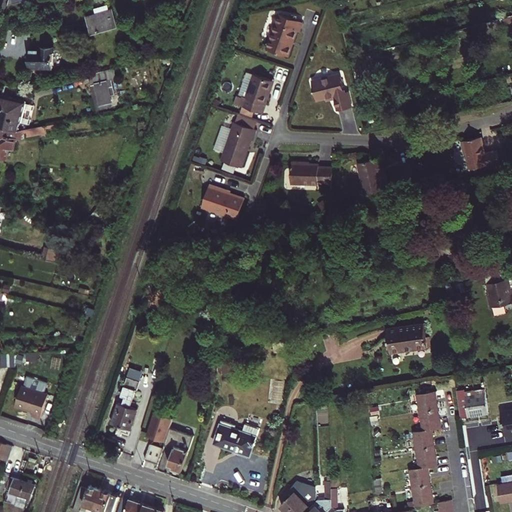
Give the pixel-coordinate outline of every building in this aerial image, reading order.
[(117,22),(113,9),(108,10),(97,14),(87,16),(90,27),(117,22)] [(280,13),(267,48),(288,56),(291,48),(298,30),(300,31),(303,21),(280,13)] [(92,33),(118,26),(117,22),(90,27),(92,33)] [(40,67),(53,68),(53,48),(43,48),(43,50),(34,50),(33,56),(30,56),(29,67),(34,67),(34,71),(40,72),(40,67)] [(165,63),(173,61),(175,55),(163,58),(165,63)] [(284,68),(280,79),(286,81),(290,70),(284,68)] [(117,79),(115,69),(90,75),(92,85),(97,84),(101,105),(112,102),(111,96),(116,95),(114,86),(109,88),(108,81),(116,80),(117,79)] [(272,80),(255,74),(246,97),(244,96),(243,98),(238,96),(236,103),(243,106),(255,110),(260,112),(263,104),(266,104),(270,95),(267,94),(272,80)] [(341,74),(312,81),(317,100),(324,99),(334,96),(338,110),(352,107),(348,92),(345,92),(341,74)] [(119,94),(116,80),(108,81),(109,88),(114,86),(116,95),(119,94)] [(113,107),(112,102),(101,105),(97,84),(92,85),(98,110),(113,107)] [(1,96),(0,101),(0,126),(19,131),(21,122),(30,124),(35,106),(25,103),(26,102),(1,96)] [(255,110),(243,106),(240,114),(252,118),(255,110)] [(378,121),(376,112),(369,114),(372,123),(378,121)] [(236,122),(255,129),(258,120),(252,118),(240,114),(239,114),(236,122)] [(235,122),(221,160),(243,167),(251,143),(253,137),(255,138),(257,130),(255,129),(236,122),(235,122)] [(19,131),(0,126),(0,156),(8,159),(10,147),(15,148),(17,138),(21,139),(23,130),(19,131)] [(47,133),(45,126),(27,129),(28,136),(47,133)] [(486,153),(482,137),(467,140),(462,141),(465,154),(467,154),(470,169),(488,165),(488,166),(501,164),(498,150),(486,153)] [(374,159),(359,163),(365,193),(389,188),(386,173),(382,174),(379,158),(374,159)] [(304,162),(292,162),(291,183),(318,184),(319,182),(332,183),(333,168),(319,167),(320,165),(307,164),(304,164),(304,162)] [(222,188),(210,184),(202,206),(238,219),(245,198),(238,196),(222,190),(222,188)] [(324,201),(318,205),(321,209),(327,204),(324,201)] [(105,213),(99,208),(92,216),(98,221),(105,213)] [(263,224),(264,217),(256,215),(255,222),(263,224)] [(61,250),(47,246),(43,259),(58,262),(61,250)] [(511,286),(511,266),(485,273),(487,283),(489,283),(491,293),(487,294),(490,307),(511,301),(511,289),(511,287),(511,286)] [(87,307),(85,313),(94,316),(98,301),(94,300),(92,308),(87,307)] [(427,336),(425,323),(388,328),(391,352),(428,346),(427,336)] [(200,339),(211,342),(214,335),(203,331),(200,339)] [(274,353),(286,351),(284,341),(273,343),(274,353)] [(0,367),(16,366),(15,353),(0,354),(0,367)] [(233,368),(241,367),(240,360),(234,361),(233,354),(221,356),(222,363),(219,363),(220,371),(223,371),(224,372),(233,371),(233,368)] [(132,367),(128,377),(141,381),(144,371),(132,367)] [(16,405),(27,409),(29,408),(31,409),(34,410),(32,415),(41,418),(49,394),(45,393),(48,383),(28,376),(25,386),(23,385),(16,405)] [(124,427),(131,429),(138,409),(131,407),(136,390),(137,391),(141,381),(128,377),(122,396),(126,397),(123,404),(120,403),(113,423),(124,427)] [(464,390),(457,391),(460,408),(462,417),(489,414),(486,389),(465,392),(464,390)] [(420,412),(439,409),(436,391),(417,394),(420,412)] [(433,429),(442,428),(439,409),(420,412),(423,431),(433,429)] [(511,409),(503,411),(505,421),(503,421),(504,423),(504,424),(505,424),(507,433),(511,432),(511,409)] [(166,442),(171,427),(174,419),(155,413),(148,436),(166,442)] [(231,448),(248,455),(252,453),(260,428),(246,423),(243,431),(235,428),(237,425),(223,420),(215,443),(231,448)] [(195,436),(171,427),(166,442),(166,444),(174,447),(169,464),(174,466),(173,468),(176,469),(182,471),(195,436)] [(423,431),(414,432),(417,450),(436,447),(433,429),(423,431)] [(0,457),(8,461),(13,446),(0,441),(0,457)] [(146,459),(159,464),(164,448),(151,444),(146,459)] [(429,467),(439,465),(436,447),(417,450),(419,468),(429,467)] [(12,478),(10,477),(13,467),(6,465),(0,483),(0,493),(3,495),(5,488),(8,488),(12,478)] [(419,468),(410,469),(413,488),(432,484),(429,467),(419,468)] [(326,480),(326,499),(318,499),(311,507),(313,509),(310,511),(326,511),(333,506),(331,475),(328,475),(328,480),(326,480)] [(12,476),(12,478),(8,488),(32,497),(36,484),(12,476)] [(377,494),(384,492),(381,478),(375,479),(377,494)] [(287,511),(288,511),(302,511),(310,505),(317,497),(317,487),(298,481),(294,486),(297,489),(294,493),(281,505),(287,511)] [(511,501),(511,481),(498,484),(501,503),(511,502),(511,501)] [(416,506),(435,503),(432,484),(413,488),(416,506)] [(93,486),(90,485),(88,488),(87,492),(80,490),(74,509),(81,511),(84,511),(93,511),(95,507),(94,507),(97,498),(99,498),(102,489),(93,486)] [(99,511),(100,509),(108,511),(113,511),(119,495),(110,492),(102,489),(99,498),(97,498),(94,507),(95,507),(93,511),(99,511)] [(345,511),(345,509),(339,509),(338,496),(332,496),(333,506),(326,511),(345,511)] [(142,511),(146,503),(137,500),(130,498),(125,511),(142,511)] [(454,507),(453,500),(439,502),(440,509),(454,507)] [(164,511),(165,510),(160,508),(146,503),(142,511),(164,511)]
